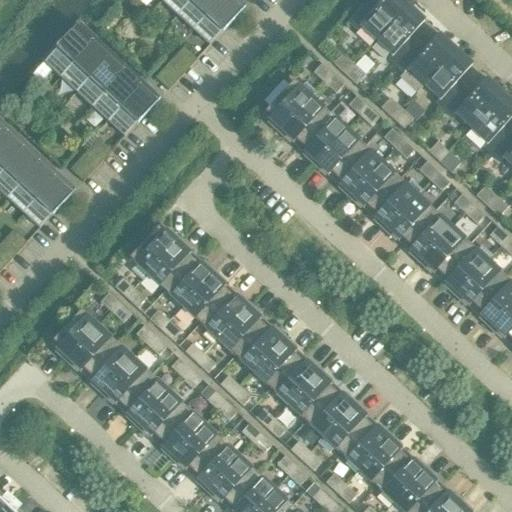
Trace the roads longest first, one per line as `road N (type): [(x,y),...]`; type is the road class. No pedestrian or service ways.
road 1 (residential): [(249,150),(192,209),(511,500)]
road 2 (residential): [(511,398),(249,150)]
road 3 (residential): [(0,321),(200,106)]
road 4 (residential): [(171,511),(27,378),(0,410)]
road 5 (residential): [(200,106),(300,0)]
